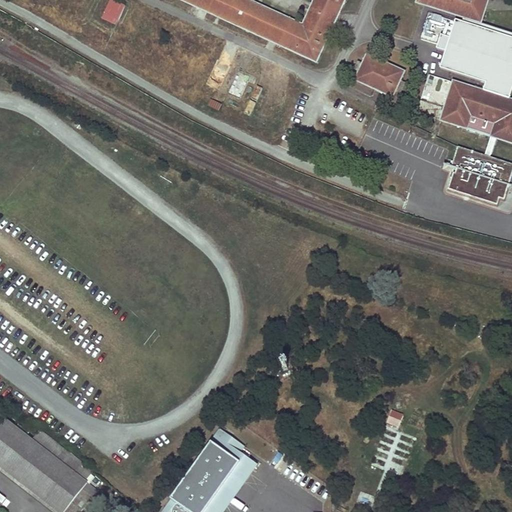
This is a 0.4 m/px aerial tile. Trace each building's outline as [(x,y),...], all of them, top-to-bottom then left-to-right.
[(124,7),(110,0),(101,20),(115,26),(124,7)] [(172,0),(316,66),(328,38),(301,26),(243,0),(172,0)] [(345,0),(313,0),(301,26),(328,38),(345,0)] [(352,0),(349,10),(356,12),(360,0),(352,0)] [(473,21),(481,24),(486,9),(487,3),(488,0),(416,0),(415,3),(473,21)] [(456,21),(429,12),(420,39),(437,45),(436,48),(447,52),(456,21)] [(481,24),(473,21),(471,26),(456,21),(447,52),(444,58),(441,68),(486,83),(484,90),(510,99),(511,92),(511,38),(480,28),(481,24)] [(351,84),(393,102),(405,73),(365,55),(351,84)] [(497,139),(511,144),(511,99),(510,99),(484,90),(452,81),(452,83),(443,109),(439,121),(491,137),(497,139)] [(293,87),(286,101),(300,107),(306,94),(293,87)] [(221,105),(210,100),(207,107),(218,112),(221,105)] [(444,190),(497,207),(499,201),(504,203),(511,178),(511,177),(511,166),(490,160),(497,139),(491,137),(484,157),(457,149),(456,152),(444,190)] [(0,466),(58,511),(64,511),(85,482),(95,469),(43,428),(33,441),(0,415),(0,466)] [(244,446),(221,430),(171,500),(176,504),(175,505),(172,509),(171,510),(170,511),(222,511),(226,508),(222,502),(230,491),(237,493),(242,486),(239,480),(246,469),(253,470),(257,465),(239,452),(244,446)] [(360,492),(356,502),(374,508),(378,498),(360,492)]
